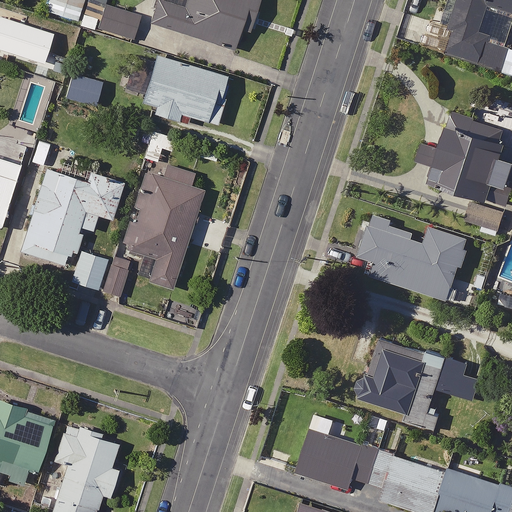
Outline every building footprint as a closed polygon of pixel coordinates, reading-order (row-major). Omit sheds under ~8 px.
[(102,18),(84,12),(87,0),(52,0),(49,11),(81,21),(79,25),(98,31),(102,18)] [(265,0),(191,0),(189,7),(165,0),(162,0),(155,23),(239,50),(246,30),(255,33),(265,0)] [(511,0),(453,0),(448,19),(460,23),(451,53),(511,72),(511,48),(493,42),(496,34),(483,30),(491,4),(511,10),(511,0)] [(143,15),(109,6),(103,29),(137,38),(143,15)] [(105,36),(85,29),(80,43),(100,50),(105,36)] [(233,78),(162,56),(147,103),(160,106),(158,113),(189,123),(191,116),(219,125),(233,78)] [(511,129),(459,114),(449,150),(426,143),(422,161),(440,166),(435,183),(510,205),(511,197),(511,158),(503,156),(511,129)] [(179,137),(153,130),(145,157),(160,161),(164,147),(175,150),(179,137)] [(25,165),(1,157),(0,158),(0,225),(5,227),(25,165)] [(71,265),(75,251),(79,252),(85,232),(81,231),(83,226),(95,230),(100,214),(116,219),(128,182),(67,163),(64,172),(50,168),(24,251),(71,265)] [(150,170),(137,207),(142,209),(138,222),(133,221),(126,241),(131,242),(128,251),(147,258),(149,254),(159,258),(158,261),(152,281),(175,288),(208,190),(150,170)] [(510,210),(475,200),(470,219),(505,229),(510,210)] [(418,230),(377,216),(363,255),(379,261),(375,274),(451,300),(473,239),(435,226),(430,241),(415,236),(418,230)] [(112,259),(85,250),(74,281),(101,290),(112,259)] [(132,264),(115,258),(104,291),(122,297),(132,264)] [(486,368),(380,337),(363,397),(410,410),(408,419),(438,427),(443,409),(437,407),(442,389),(477,399),(486,368)] [(58,418),(0,401),(0,460),(43,473),(58,418)] [(424,511),(436,511),(450,470),(341,435),(343,431),(315,423),(314,427),(299,471),(353,488),(357,477),(388,487),(384,499),(424,511)] [(124,442),(71,424),(59,460),(72,464),(55,511),(101,511),(108,494),(116,496),(125,471),(116,468),(124,442)] [(450,470),(436,511),(437,511),(441,511),(511,511),(511,485),(451,466),(450,470)] [(332,511),(305,503),(301,511),(332,511)]
